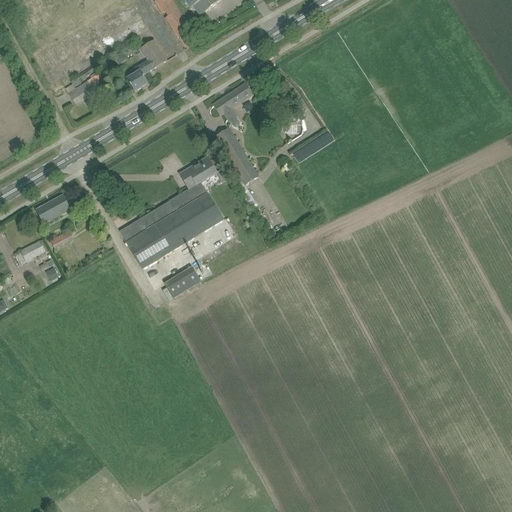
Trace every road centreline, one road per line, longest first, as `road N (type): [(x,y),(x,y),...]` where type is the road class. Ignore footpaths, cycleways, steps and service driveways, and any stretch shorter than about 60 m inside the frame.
road 1 (primary): [(0,197),(332,0)]
road 2 (track): [(0,18),(75,153)]
